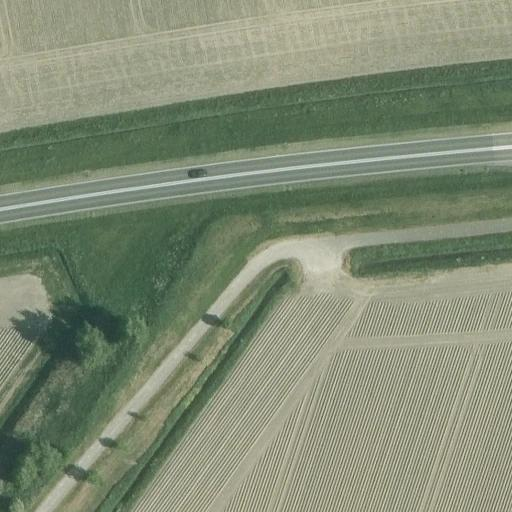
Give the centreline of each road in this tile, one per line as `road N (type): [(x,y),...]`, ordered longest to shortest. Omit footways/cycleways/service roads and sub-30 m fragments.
road 1 (trunk): [(0,211),(271,172),(511,149)]
road 2 (unclassified): [(45,511),(232,294)]
